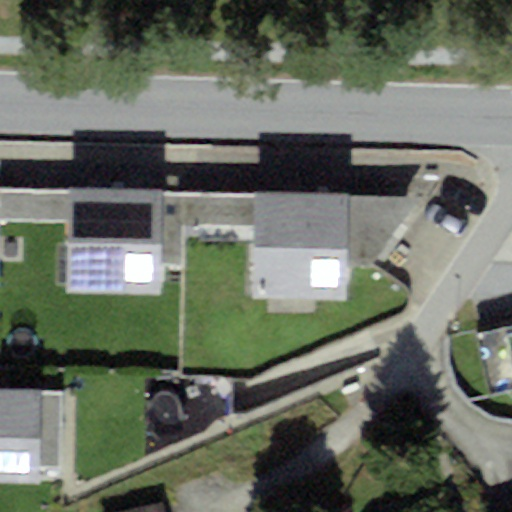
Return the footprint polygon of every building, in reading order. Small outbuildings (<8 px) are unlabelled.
[(0,220),(68,221),(68,191),(0,191),(0,220)] [(164,194),(68,191),(68,221),(66,289),(161,292),(164,194)] [(256,225),(256,195),(185,195),(185,225),(256,225)] [(421,196),(256,195),(256,225),(255,298),(342,299),(343,261),(371,261),(421,196)] [(511,327),(476,336),(491,399),(511,393),(511,327)] [(39,389),(0,389),(0,479),(39,480),(39,467),(61,467),(62,396),(39,396),(39,389)]
